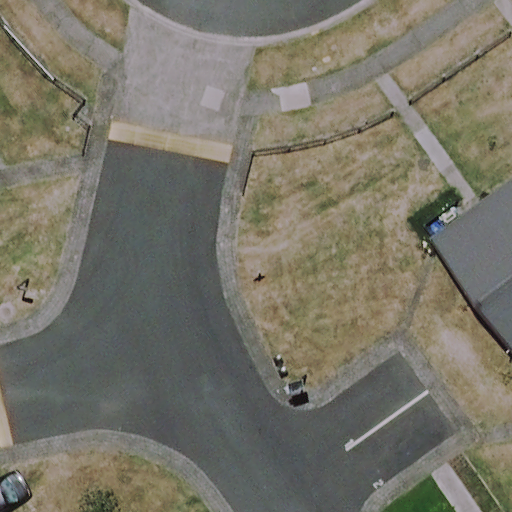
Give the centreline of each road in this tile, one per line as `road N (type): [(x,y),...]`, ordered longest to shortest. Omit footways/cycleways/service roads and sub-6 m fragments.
road 1 (residential): [(199,476),(230,0)]
road 2 (residential): [(199,476),(0,505)]
